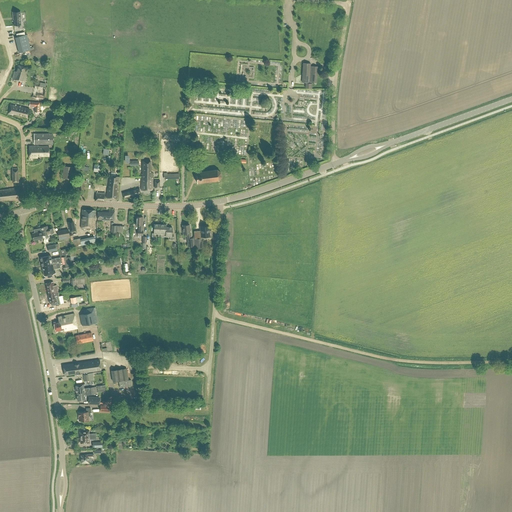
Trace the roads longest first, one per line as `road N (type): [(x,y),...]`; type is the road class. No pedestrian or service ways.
road 1 (unclassified): [(511,361),(388,358),(215,314),(218,201)]
road 2 (tertiary): [(62,473),(20,231)]
road 3 (unclassified): [(332,164),(347,6),(302,0)]
road 4 (tertiary): [(24,210),(218,201)]
road 5 (tertiary): [(511,98),(395,141)]
